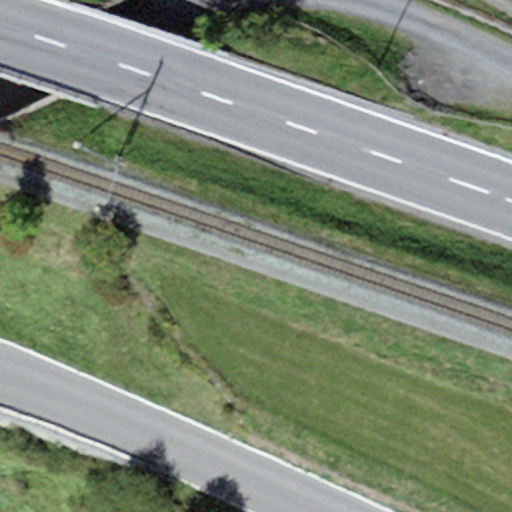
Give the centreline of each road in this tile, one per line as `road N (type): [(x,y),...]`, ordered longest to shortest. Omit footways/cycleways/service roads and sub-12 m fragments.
road 1 (primary): [(511,200),(0,25)]
road 2 (unclassified): [(0,368),(343,511)]
road 3 (track): [(196,0),(0,100)]
road 4 (track): [(511,60),(370,0)]
